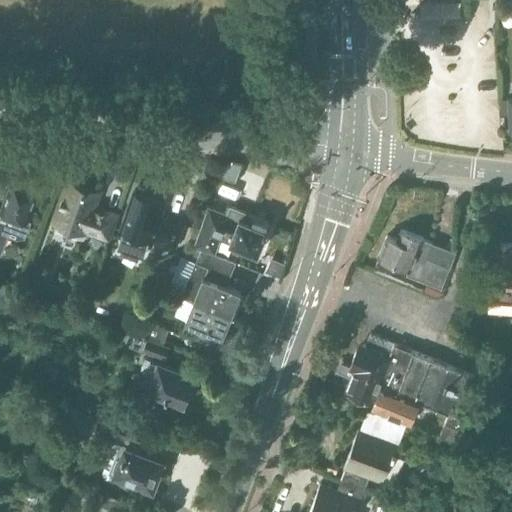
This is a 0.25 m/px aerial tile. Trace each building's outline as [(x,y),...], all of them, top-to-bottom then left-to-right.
[(510,114),(510,131),(511,130),(511,97),(509,98),(509,100),(501,100),(501,114),(510,114)] [(54,220),(84,231),(85,229),(108,237),(116,214),(98,208),(98,209),(93,207),(98,191),(67,180),(54,220)] [(0,211),(0,253),(1,254),(9,234),(17,238),(26,237),(32,221),(28,219),(38,193),(34,191),(34,187),(24,183),(21,186),(11,182),(0,211)] [(121,229),(124,230),(120,241),(145,250),(149,239),(152,240),(152,238),(175,246),(183,223),(166,217),(165,218),(160,216),(166,200),(135,189),(121,229)] [(194,244),(194,245),(201,247),(208,250),(211,251),(218,235),(223,220),(227,212),(209,205),(194,244)] [(223,220),(218,235),(221,237),(258,251),(267,227),(266,227),(268,220),(229,205),(227,212),(223,220)] [(379,256),(410,269),(408,273),(441,287),(449,266),(427,257),(433,243),(423,239),(424,238),(401,228),(397,238),(387,235),(379,256)] [(491,300),(511,301),(511,240),(493,239),(491,277),(492,277),(491,300)] [(201,247),(183,295),(193,300),(194,299),(229,314),(239,290),(227,285),(236,261),(233,260),(211,251),(208,250),(201,247)] [(0,282),(0,297),(12,301),(16,288),(0,282)] [(174,313),(186,318),(184,323),(220,337),(229,314),(194,299),(193,300),(193,301),(181,297),(174,313)] [(164,340),(168,327),(139,316),(134,329),(164,340)] [(133,332),(129,343),(164,356),(168,345),(133,332)] [(449,413),(445,421),(440,435),(457,441),(462,428),(458,426),(479,376),(370,333),(366,344),(363,343),(359,345),(352,362),(354,367),(345,389),(380,403),(377,410),(410,423),(419,401),(449,413)] [(150,358),(146,370),(141,383),(185,400),(195,374),(150,358)] [(60,399),(51,423),(92,438),(94,433),(114,441),(104,471),(104,475),(107,478),(113,480),(116,472),(152,485),(152,484),(158,484),(161,475),(157,471),(162,459),(139,450),(142,442),(148,444),(152,433),(75,405),(60,399)] [(346,466),(342,478),(364,486),(365,487),(370,475),(394,485),(404,458),(394,454),(398,443),(357,427),(343,464),(346,466)] [(467,451),(462,464),(490,473),(495,460),(467,451)] [(492,479),(511,485),(511,467),(498,463),(492,479)] [(321,482),(309,511),(351,511),(354,507),(357,508),(365,487),(342,478),(337,489),(321,482)]
